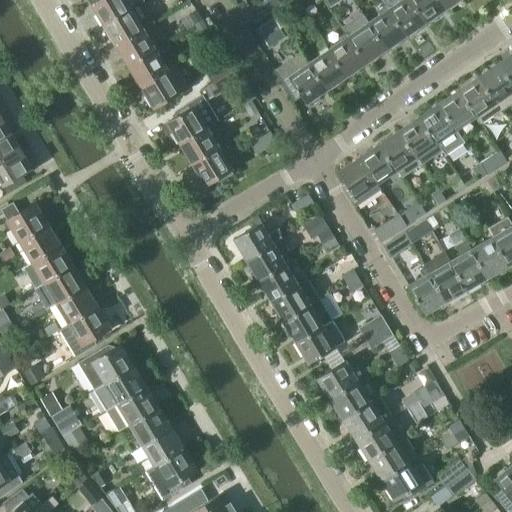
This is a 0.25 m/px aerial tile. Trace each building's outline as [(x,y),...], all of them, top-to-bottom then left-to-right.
[(98,0),(92,4),(105,25),(143,2),(143,1),(142,1),(141,0),(98,0)] [(265,0),(249,11),(256,23),(273,11),(282,5),(278,0),(265,0)] [(383,0),(389,9),(388,9),(406,36),(425,23),(409,0),(383,0)] [(409,0),(425,23),(445,9),(439,0),(409,0)] [(439,0),(445,9),(459,0),(439,0)] [(105,25),(117,45),(143,30),(156,22),(143,2),(105,25)] [(290,7),(298,18),(305,12),(298,2),(290,7)] [(388,9),(368,23),(386,50),(406,36),(388,9)] [(189,15),(196,26),(203,22),(196,10),(189,15)] [(259,28),(266,38),(284,25),(277,16),(259,28)] [(203,22),(196,26),(202,37),(209,32),(203,22)] [(368,23),(348,37),(366,63),(386,50),(368,23)] [(117,45),(129,66),(155,51),(143,30),(117,45)] [(348,37),(328,50),(346,77),(366,63),(348,37)] [(328,50),(308,64),(326,90),(346,77),(328,50)] [(129,66),(142,86),(168,71),(167,71),(155,51),(129,66)] [(326,90),(308,64),(301,54),(275,71),(295,101),(302,96),(307,103),(326,90)] [(511,54),(498,64),(511,84),(511,54)] [(207,74),(213,84),(234,72),(227,62),(207,74)] [(511,84),(498,64),(478,78),(501,111),(511,103),(511,84)] [(168,71),(142,86),(155,108),(180,92),(182,94),(192,88),(177,65),(167,71),(168,71)] [(173,131),(181,144),(206,128),(219,121),(207,101),(214,97),(215,98),(216,98),(216,97),(219,95),(240,83),(245,80),(239,69),(234,72),(213,84),(200,92),(205,101),(197,99),(176,112),(179,117),(163,126),(168,135),(173,131)] [(478,78),(458,91),(475,116),(477,115),(482,124),(501,111),(478,78)] [(456,129),(457,128),(475,116),(458,91),(439,104),(456,129)] [(251,101),(245,105),(243,106),(250,117),(258,112),(251,101)] [(439,104),(418,118),(435,143),(437,142),(443,151),(463,137),(457,128),(456,129),(439,104)] [(0,115),(0,139),(11,133),(1,115),(0,115)] [(418,118),(399,132),(416,157),(417,155),(423,164),(423,165),(443,151),(437,142),(435,143),(418,118)] [(258,126),(249,131),(253,137),(261,132),(258,126)] [(181,144),(194,165),(219,150),(206,129),(181,144)] [(399,132),(379,145),(396,170),(397,169),(402,177),(423,164),(417,155),(416,157),(399,132)] [(0,139),(0,163),(22,151),(11,133),(0,139)] [(250,145),(257,155),(276,143),(270,133),(250,145)] [(379,145),(359,158),(376,184),(377,183),(396,170),(379,145)] [(219,150),(194,165),(206,185),(217,179),(219,183),(232,175),(230,171),(231,170),(219,150)] [(480,163),(479,164),(486,176),(508,162),(500,150),(490,156),(487,150),(476,157),(480,163)] [(22,151),(0,163),(0,181),(3,187),(4,186),(8,193),(27,182),(23,175),(33,169),(22,151)] [(376,184),(359,158),(339,172),(346,181),(341,184),(356,206),(381,189),(377,183),(376,184)] [(486,176),(479,164),(472,169),(479,180),(486,176)] [(452,181),(459,192),(467,188),(460,176),(452,181)] [(496,176),(486,181),(493,193),(503,187),(496,176)] [(493,193),(486,181),(480,186),(487,197),(493,193)] [(432,194),(439,205),(447,200),(440,189),(432,194)] [(284,209),(290,219),(315,205),(309,194),(284,209)] [(2,208),(21,240),(48,225),(35,203),(21,212),(14,201),(2,208)] [(455,201),(445,207),(452,218),(462,212),(455,201)] [(412,207),(419,218),(427,213),(420,202),(412,207)] [(452,218),(445,207),(439,211),(446,222),(452,218)] [(319,234),(324,242),(334,236),(321,215),(304,225),(312,238),(319,234)] [(374,231),(381,241),(406,225),(399,215),(374,231)] [(486,229),(491,237),(507,265),(511,262),(511,225),(507,217),(486,229)] [(406,232),(413,243),(433,230),(426,219),(406,232)] [(234,238),(247,260),(275,243),(274,243),(283,238),(278,229),(269,234),(262,222),(234,238)] [(21,240),(34,261),(60,246),(48,225),(21,240)] [(384,246),(391,256),(411,243),(405,233),(384,246)] [(334,236),(324,242),(329,250),(339,244),(334,236)] [(491,237),(472,248),(470,249),(486,277),(507,265),(491,237)] [(450,261),(449,261),(466,289),(486,277),(470,249),(472,248),(467,240),(456,247),(461,255),(450,261)] [(247,260),(259,281),(287,264),(275,243),(247,260)] [(24,267),(36,288),(73,266),(60,246),(34,261),(34,262),(24,267)] [(15,255),(10,247),(0,252),(0,256),(3,262),(15,255)] [(423,264),(429,273),(445,301),(466,289),(449,261),(450,261),(445,251),(423,264)] [(259,281),(271,301),(308,279),(296,258),(287,264),(259,281)] [(58,303),(59,303),(85,287),(73,266),(36,288),(35,289),(43,302),(32,308),(37,316),(58,303)] [(343,274),(349,284),(359,278),(353,268),(343,274)] [(445,301),(429,273),(409,285),(425,313),(445,301)] [(359,278),(349,284),(354,291),(364,285),(359,278)] [(271,301),(284,322),(321,301),(308,279),(271,301)] [(59,303),(70,322),(71,323),(97,307),(85,287),(59,303)] [(5,294),(0,297),(0,309),(1,309),(11,303),(5,294)] [(284,322),(296,343),(333,321),(321,301),(284,322)] [(71,323),(70,322),(59,329),(75,356),(95,344),(92,338),(109,327),(97,307),(71,323)] [(359,327),(366,339),(388,326),(381,314),(359,327)] [(11,321),(0,327),(0,329),(4,336),(16,329),(11,321)] [(59,329),(58,327),(54,321),(43,327),(48,336),(59,329)] [(333,321),(296,343),(307,362),(323,353),(335,346),(337,345),(344,340),(333,321)] [(388,326),(366,339),(371,348),(394,335),(388,326)] [(0,345),(0,361),(9,356),(2,344),(0,345)] [(79,363),(95,389),(95,390),(133,367),(120,345),(103,355),(100,350),(79,363)] [(390,351),(395,358),(404,352),(400,345),(390,351)] [(404,352),(395,358),(399,366),(409,360),(404,352)] [(9,356),(0,361),(0,377),(16,368),(9,356)] [(318,378),(331,399),(359,381),(367,375),(361,364),(352,370),(346,360),(333,368),(318,378)] [(24,371),(32,385),(46,376),(39,363),(24,371)] [(94,390),(107,411),(146,388),(133,367),(95,390),(95,389),(94,390)] [(419,400),(429,394),(441,387),(436,379),(415,392),(415,391),(402,399),(407,407),(419,400)] [(331,399),(344,419),(372,402),(372,401),(359,381),(331,399)] [(441,387),(429,394),(419,400),(424,408),(446,395),(441,387)] [(131,424),(158,408),(146,388),(107,411),(119,431),(131,424)] [(63,409),(53,392),(42,398),(52,416),(63,409)] [(344,419),(357,439),(393,416),(380,396),(372,401),(372,402),(344,419)] [(52,416),(64,437),(80,427),(80,426),(82,425),(71,405),(63,409),(52,416)] [(133,452),(144,445),(144,444),(170,428),(158,408),(131,424),(138,436),(128,442),(133,452)] [(357,439),(370,459),(406,437),(393,416),(357,439)] [(1,428),(7,439),(20,431),(14,421),(1,428)] [(439,433),(444,441),(454,435),(465,428),(461,421),(450,427),(439,433)] [(80,427),(64,437),(73,452),(89,443),(80,427)] [(52,428),(41,434),(47,445),(58,438),(52,428)] [(144,445),(156,465),(183,449),(170,428),(144,444),(144,445)] [(454,435),(444,441),(448,448),(470,436),(465,428),(454,435)] [(370,459),(383,480),(411,462),(410,462),(419,456),(406,437),(370,459)] [(0,497),(23,482),(19,475),(23,472),(16,460),(19,458),(20,459),(32,451),(32,450),(35,448),(30,440),(0,457),(0,497)] [(146,471),(147,471),(163,500),(172,495),(192,482),(187,474),(196,469),(183,449),(156,465),(146,471)] [(439,476),(453,494),(474,479),(460,461),(439,476)] [(411,462),(383,480),(395,499),(408,491),(411,496),(433,482),(422,463),(414,468),(411,462)] [(130,470),(135,478),(146,471),(142,463),(130,470)] [(511,464),(495,479),(503,488),(495,495),(508,511),(511,507),(511,464)] [(87,500),(97,492),(87,479),(77,487),(87,500)] [(100,485),(107,494),(113,491),(105,481),(100,485)] [(128,500),(121,488),(110,494),(118,506),(123,503),(128,500)] [(235,511),(223,491),(208,500),(200,488),(161,511),(235,511)] [(47,511),(58,503),(52,497),(42,505),(32,493),(28,496),(22,489),(2,504),(9,511),(47,511)] [(476,501),(481,507),(491,499),(486,493),(476,501)] [(491,499),(481,507),(485,511),(491,511),(498,507),(491,499)] [(136,511),(128,500),(123,503),(118,506),(121,511),(136,511)]
